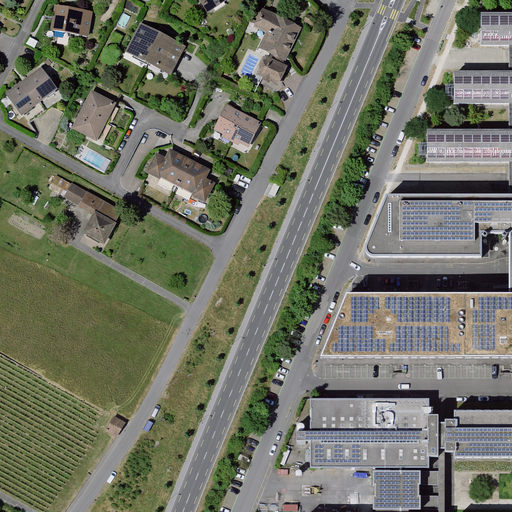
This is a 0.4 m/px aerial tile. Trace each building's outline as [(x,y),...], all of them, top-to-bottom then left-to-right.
[(200,0),(210,15),(233,0),(200,0)] [(88,40),(92,15),(55,8),(51,33),(88,40)] [(302,30),(264,11),(255,29),(267,35),(261,49),(286,63),(302,30)] [(511,17),(473,17),(473,47),(511,47),(511,17)] [(171,78),(185,50),(142,28),(127,56),(171,78)] [(279,87),(288,69),(265,58),(256,76),(279,87)] [(57,94),(42,72),(8,96),(23,118),(57,94)] [(511,75),(446,75),(446,105),(511,105),(511,75)] [(116,103),(91,91),(72,128),(97,141),(116,103)] [(263,123),(228,105),(214,131),(248,150),(263,123)] [(511,133),(418,133),(418,164),(511,164),(511,133)] [(193,194),(191,198),(206,205),(215,185),(205,180),(210,170),(170,150),(166,158),(158,154),(148,174),(162,181),(163,179),(193,194)] [(103,247),(121,213),(60,178),(54,190),(97,215),(84,236),(103,247)] [(511,196),(388,198),(369,244),(367,249),(368,255),(370,258),(375,260),(389,260),(503,260),(503,257),(506,257),(506,250),(510,250),(510,239),(511,239),(511,196)] [(511,296),(346,296),(319,361),(511,360),(511,296)] [(430,401),(311,401),(311,432),(313,432),(313,433),(297,433),(297,442),(313,443),(313,444),(311,443),(311,470),(430,469),(430,459),(439,459),(439,451),(446,451),(446,425),(439,425),(439,417),(430,417),(430,401)] [(455,454),(455,460),(511,460),(511,412),(455,413),(455,422),(446,422),(446,425),(446,451),(446,454),(455,454)] [(127,423),(116,417),(107,432),(117,438),(118,438),(127,423)] [(421,486),(421,473),(374,473),(374,487),(376,487),(376,498),(374,498),(374,511),(421,511),(421,498),(420,498),(420,486),(421,486)]
